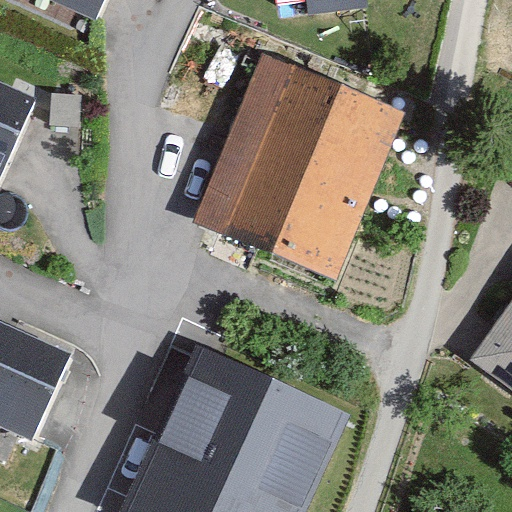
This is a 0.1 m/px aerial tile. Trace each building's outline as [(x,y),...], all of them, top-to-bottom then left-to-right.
[(112,0),(39,0),(99,28),(112,0)] [(411,118),(267,62),(200,230),(344,287),(411,118)] [(41,106),(0,87),(0,192),(1,193),(41,106)] [(511,316),(479,363),(511,387),(511,316)] [(78,361),(0,327),(0,326),(0,431),(38,449),(78,361)] [(301,511),(346,414),(199,347),(124,511),(301,511)]
